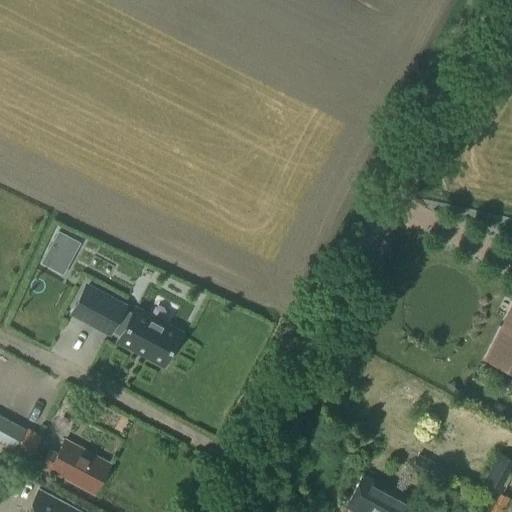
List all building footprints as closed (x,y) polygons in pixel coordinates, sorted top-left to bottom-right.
[(145,272),(163,280),(167,270),(150,263),(145,272)] [(132,314),(121,309),(123,307),(86,287),(72,313),(109,332),(112,327),(123,332),(118,341),(163,365),(179,333),(135,310),(132,314)] [(511,317),(489,363),(511,374),(511,317)] [(8,381),(2,396),(23,403),(28,388),(8,381)] [(0,445),(14,453),(26,430),(0,415),(0,445)] [(109,463),(79,447),(79,448),(63,439),(57,453),(48,448),(41,462),(65,475),(63,478),(94,495),(109,465),(108,464),(109,463)] [(501,511),(502,510),(501,509),(502,506),(504,507),(508,499),(501,494),(511,472),(511,460),(499,453),(479,489),(497,499),(490,511),(438,511),(378,479),(376,483),(362,475),(345,508),(351,511),(501,511)] [(443,488),(451,473),(418,455),(410,470),(443,488)] [(80,511),(39,490),(27,511),(80,511)]
